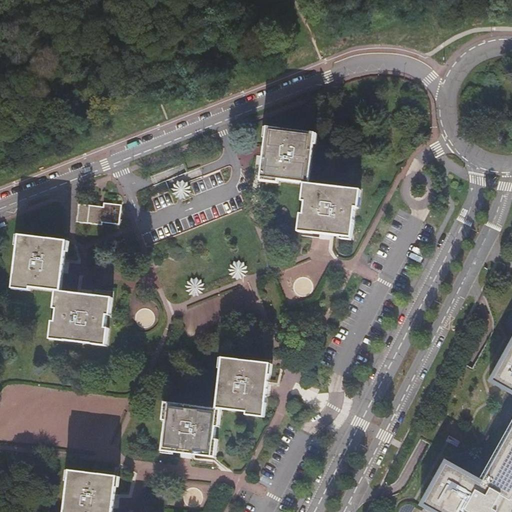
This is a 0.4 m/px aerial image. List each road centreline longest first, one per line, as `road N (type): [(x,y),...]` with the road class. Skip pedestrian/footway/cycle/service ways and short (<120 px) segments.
road 1 (tertiary): [(0,208),(363,65),(408,67),(446,91)]
road 2 (residential): [(477,157),(475,201),(313,511)]
road 3 (residential): [(345,511),(511,178)]
